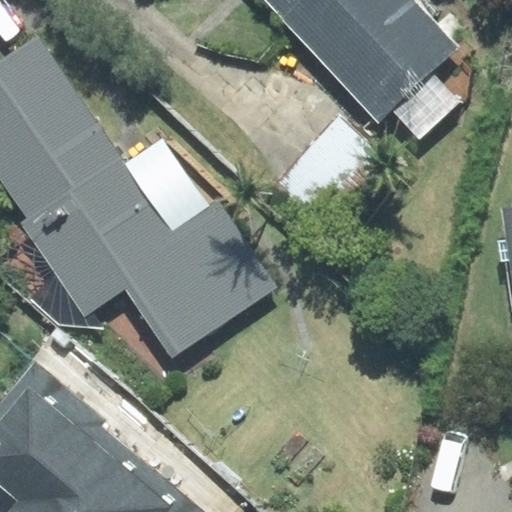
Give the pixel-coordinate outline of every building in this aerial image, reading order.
[(267,0),(284,18),(303,0),(267,0)] [(433,70),(458,47),(414,0),(303,0),(284,18),(379,120),(391,108),(419,138),(461,100),(433,70)] [(123,164),(36,39),(0,63),(0,174),(30,219),(23,224),(84,313),(125,285),(173,355),(272,287),(217,206),(209,211),(160,139),(123,164)] [(393,164),(340,117),(280,186),(333,232),(393,164)] [(107,420),(35,360),(0,401),(0,483),(21,501),(11,511),(202,511),(101,427),(107,420)]
